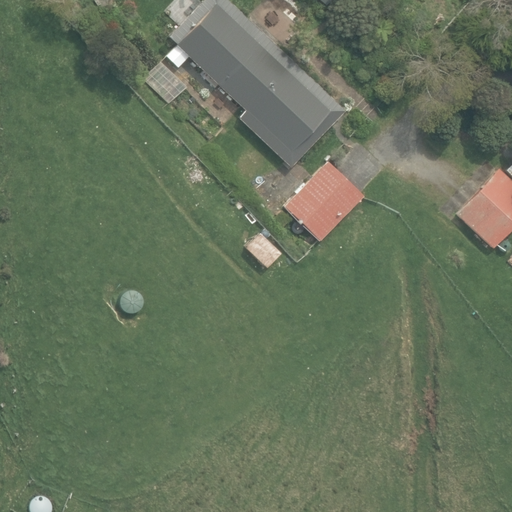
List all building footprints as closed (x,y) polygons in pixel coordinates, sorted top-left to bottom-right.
[(288,168),(342,111),(225,0),(200,0),(166,37),(175,45),(173,46),(242,112),(236,118),(288,168)] [(318,241),(361,197),(324,161),(281,206),(318,241)] [(511,179),(511,162),(503,171),(511,179)] [(489,249),(511,224),(511,184),(495,168),(453,214),(489,249)] [(280,229),(289,219),(279,210),(270,220),(280,229)] [(278,256),(253,230),(238,245),(263,271),(278,256)]
